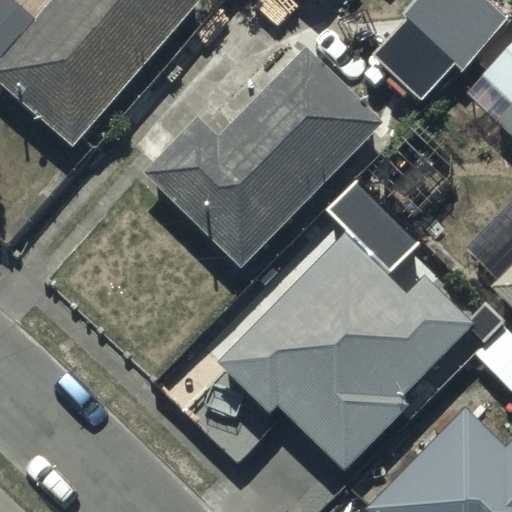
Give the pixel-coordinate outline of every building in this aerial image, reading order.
[(198,0),(67,0),(0,75),(0,98),(73,162),(207,7),(198,0)] [(300,0),(320,14),(330,0),(300,0)] [(489,0),(409,0),(399,12),(411,23),(379,60),(414,92),(447,55),(462,67),(507,16),(489,0)] [(202,134),(144,189),(239,286),(388,140),(308,59),(217,149),(202,134)] [(511,59),(482,88),(511,119),(497,132),(511,147),(511,59)] [(405,290),(345,231),(215,363),(267,413),(278,402),(345,468),(406,405),(398,397),(473,321),(423,272),(405,290)] [(489,284),(478,296),(511,328),(511,274),(497,290),(489,284)] [(511,511),(511,434),(505,442),(468,406),(364,511),(365,511),(511,511)]
